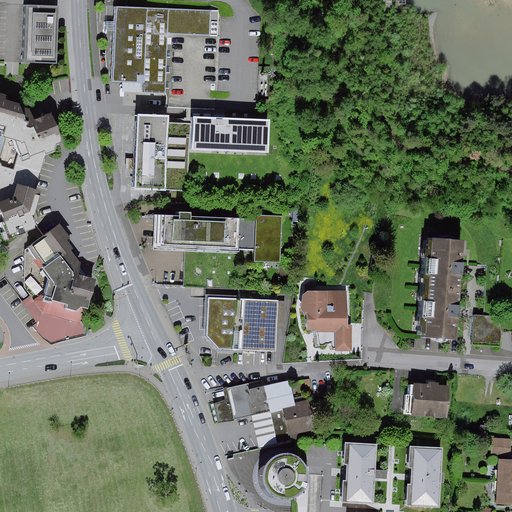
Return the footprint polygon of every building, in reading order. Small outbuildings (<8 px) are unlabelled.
[(20,66),(55,67),(58,5),(22,3),(20,66)] [(221,9),(115,4),(112,80),(145,81),(145,92),(168,93),(171,34),(220,36),(221,9)] [(4,92),(0,91),(0,128),(2,129),(0,134),(15,139),(20,154),(18,164),(42,171),(47,154),(56,150),(59,138),(49,111),(33,118),(28,106),(21,109),(18,102),(2,98),(4,92)] [(167,115),(138,113),(135,187),(165,188),(189,189),(191,148),(192,122),(167,121),(167,115)] [(192,122),(191,148),(266,152),(268,118),(192,115),(192,122)] [(34,212),(42,171),(18,164),(16,168),(3,165),(1,161),(0,161),(0,218),(4,230),(0,231),(0,234),(3,242),(23,233),(22,230),(34,225),(30,214),(34,212)] [(241,216),(153,214),(152,249),(241,251),(241,247),(241,219),(241,216)] [(257,219),(241,219),(241,247),(255,248),(254,260),(280,261),(282,217),(257,217),(257,219)] [(59,224),(29,245),(44,266),(38,271),(52,290),(46,313),(85,322),(97,277),(78,272),(80,262),(65,240),(68,238),(59,224)] [(420,335),(455,339),(459,269),(461,240),(427,237),(420,335)] [(184,274),(184,284),(192,283),(191,274),(184,274)] [(348,324),(347,291),(304,292),(300,308),(304,312),(304,328),(338,328),(338,350),(352,349),(352,324),(348,324)] [(275,349),(278,305),(209,300),(206,335),(219,346),(275,349)] [(504,316),(476,314),(474,344),(502,346),(504,316)] [(447,416),(450,386),(411,382),(409,413),(447,416)] [(211,391),(218,423),(253,415),(258,440),(305,430),(294,383),(250,393),(248,383),(211,391)] [(511,459),(511,437),(493,436),(492,459),(499,459),(511,459)] [(374,502),(376,445),(347,444),(345,501),(374,502)] [(438,506),(439,449),(410,448),(408,505),(438,506)] [(265,471),(264,479),(265,483),(268,490),(275,497),(282,500),(290,500),(296,498),(302,494),(308,484),(309,474),(308,469),(304,463),(296,457),(290,455),(282,455),(276,457),(270,462),(265,471)] [(511,459),(499,459),(498,482),(511,482),(511,459)] [(511,482),(498,482),(497,505),(511,505),(511,482)]
